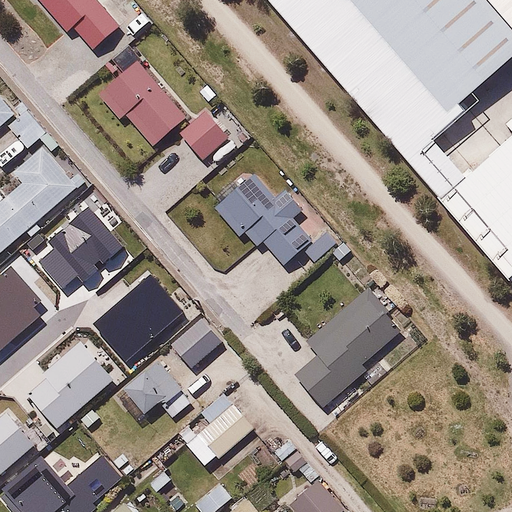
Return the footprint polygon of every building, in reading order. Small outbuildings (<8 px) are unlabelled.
[(134,0),(45,0),(93,50),(105,38),(121,54),(155,21),(134,0)] [(511,0),(266,0),(439,201),(464,180),(433,144),(465,116),(460,109),(511,65),(511,0)] [(137,52),(95,91),(121,118),(128,112),(158,143),(192,111),(137,52)] [(0,126),(15,112),(0,96),(0,126)] [(48,131),(30,108),(8,125),(26,148),(48,131)] [(207,109),(181,131),(204,157),(229,135),(207,109)] [(511,142),(439,205),(511,286),(511,142)] [(0,254),(75,185),(41,148),(13,174),(20,182),(0,200),(0,254)] [(303,247),(312,239),(293,217),(304,208),(287,188),(276,197),(256,174),(250,179),(245,174),(236,182),(240,187),(218,206),(242,235),(246,232),(259,247),(265,241),(284,263),(303,247)] [(342,242),(328,225),(312,239),(303,247),(315,261),(330,249),(340,261),(355,249),(346,238),(342,242)] [(402,331),(365,289),(309,338),(320,350),(295,372),(322,402),(402,331)] [(212,335),(199,319),(187,329),(201,345),(212,335)] [(113,378),(80,341),(44,372),(48,376),(27,394),(57,428),(113,378)] [(120,391),(142,417),(161,401),(175,418),(195,400),(159,358),(120,391)] [(211,420),(188,437),(206,461),(254,425),(229,391),(203,410),(211,420)] [(0,475),(38,442),(9,408),(0,415),(0,475)] [(66,471),(45,450),(0,496),(0,501),(10,511),(104,511),(129,487),(101,460),(85,476),(73,464),(66,471)] [(216,511),(235,494),(220,478),(196,502),(205,511),(216,511)] [(317,478),(290,502),(299,511),(334,511),(342,505),(317,478)] [(167,480),(156,489),(174,511),(176,511),(192,500),(180,485),(174,489),(167,480)] [(245,491),(230,506),(236,511),(262,511),(264,510),(245,491)] [(143,511),(131,497),(112,511),(143,511)]
